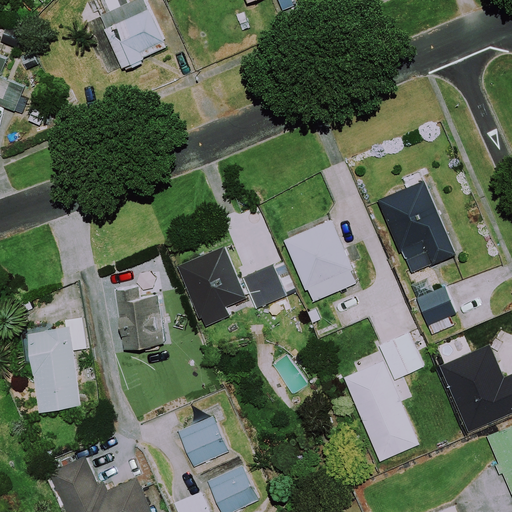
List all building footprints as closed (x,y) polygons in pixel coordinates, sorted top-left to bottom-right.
[(171,44),(150,0),(141,0),(128,6),(125,0),(93,0),(131,80),(152,69),(146,56),(171,44)] [(21,27),(0,19),(0,38),(15,44),(21,27)] [(23,52),(0,43),(0,104),(19,111),(27,89),(12,83),(23,52)] [(96,79),(64,94),(71,108),(103,93),(96,79)] [(60,104),(41,96),(31,120),(49,129),(60,104)] [(383,201),(408,258),(428,250),(434,264),(456,254),(444,225),(448,223),(430,181),(383,201)] [(361,281),(338,220),(290,239),(313,299),(361,281)] [(230,304),(251,296),(244,278),(231,246),(183,265),(207,325),(234,314),(230,304)] [(244,278),(251,296),(256,309),(289,296),(277,265),(244,278)] [(464,323),(449,286),(419,298),(434,335),(464,323)] [(140,287),(119,290),(129,348),(169,341),(161,292),(142,295),(140,287)] [(91,348),(86,317),(68,320),(69,327),(33,333),(46,410),(96,401),(93,379),(84,380),(79,350),(91,348)] [(426,367),(410,333),(382,346),(398,380),(426,367)] [(511,376),(506,379),(493,347),(444,366),(469,429),(511,411),(511,376)] [(370,369),(326,388),(363,476),(407,457),(370,369)] [(232,449),(217,416),(183,431),(198,464),(232,449)] [(511,428),(491,437),(511,485),(511,428)] [(174,429),(142,443),(168,500),(200,485),(174,429)] [(104,492),(91,458),(56,471),(72,511),(156,511),(142,477),(104,492)] [(235,511),(262,500),(245,466),(212,482),(225,511),(235,511)] [(213,511),(204,491),(176,502),(180,511),(213,511)]
